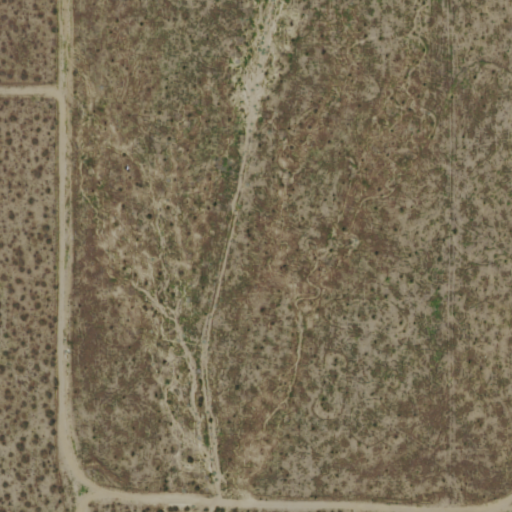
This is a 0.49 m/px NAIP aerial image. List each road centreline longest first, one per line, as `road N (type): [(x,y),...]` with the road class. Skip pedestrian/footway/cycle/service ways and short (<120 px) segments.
road 1 (track): [(84,511),(84,453),(63,355),(60,0)]
road 2 (track): [(84,497),(511,509)]
